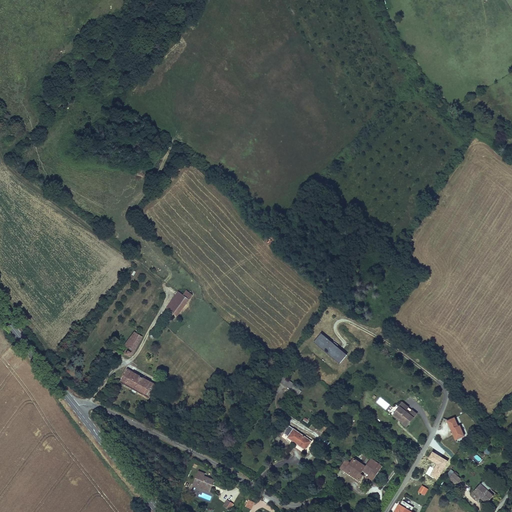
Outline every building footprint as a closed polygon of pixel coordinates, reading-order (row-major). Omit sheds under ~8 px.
[(189,302),(178,317),(185,322),(196,308),(189,302)] [(185,322),(178,317),(173,323),(181,328),(185,322)] [(313,343),(341,363),(348,353),(321,333),(313,343)] [(143,344),(136,338),(121,358),(128,363),(143,344)] [(153,392),(125,375),(116,389),(143,406),(153,392)] [(294,389),(285,382),(281,387),(290,394),(294,389)] [(414,418),(399,407),(396,411),(397,412),(411,422),(414,418)] [(404,431),(411,422),(397,412),(391,419),(396,423),(397,423),(401,426),(399,427),(404,431)] [(455,440),(465,436),(457,416),(447,420),(455,440)] [(401,426),(397,423),(396,423),(391,419),(390,420),(399,427),(401,426)] [(307,448),(287,431),(281,438),(285,441),(283,443),(291,450),(293,448),(302,454),(307,448)] [(480,463),(482,457),(474,454),(471,460),(480,463)] [(340,466),(335,475),(355,486),(358,481),(356,480),(358,476),(366,480),(363,484),(369,487),(377,472),(365,465),(360,473),(357,471),(357,470),(347,464),(345,469),(340,466)] [(207,480),(201,478),(196,491),(212,497),(216,486),(206,482),(207,480)] [(460,485),(452,479),(448,484),(456,490),(460,485)] [(494,502),(481,490),(474,497),(487,510),(494,502)]
